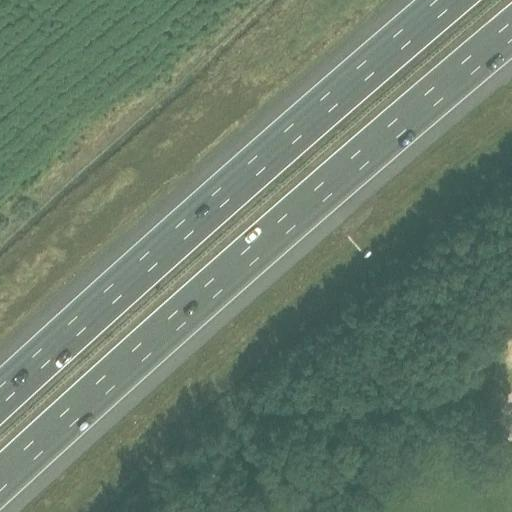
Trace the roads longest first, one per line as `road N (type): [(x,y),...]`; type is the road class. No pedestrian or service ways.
road 1 (motorway): [(0,482),(511,32)]
road 2 (motorway): [(450,0),(0,395)]
